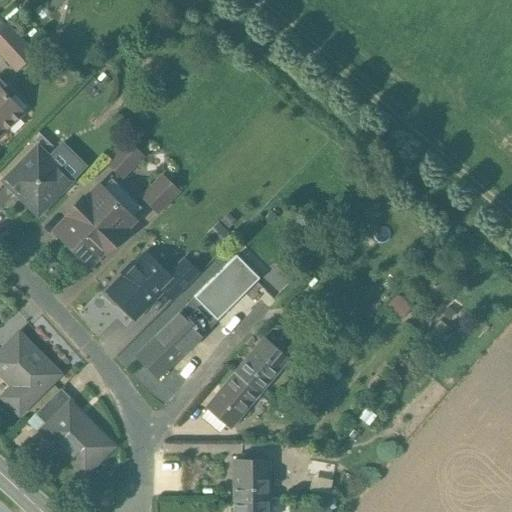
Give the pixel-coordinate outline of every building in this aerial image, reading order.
[(46,0),(54,8),(63,0),(46,0)] [(0,32),(0,53),(16,71),(34,54),(7,25),(5,27),(0,32)] [(0,134),(21,115),(7,99),(12,94),(0,81),(0,134)] [(118,149),(97,170),(111,184),(132,162),(118,149)] [(38,150),(7,181),(19,193),(20,191),(39,211),(60,190),(64,190),(71,183),(71,179),(64,173),(61,173),(38,150)] [(157,188),(136,209),(151,223),(172,202),(157,188)] [(55,234),(86,265),(128,223),(97,192),(55,234)] [(260,278),(268,269),(254,256),(250,260),(243,253),(238,258),(260,278)] [(144,256),(137,263),(132,263),(123,271),(123,277),(108,292),(109,293),(109,295),(115,302),(118,301),(135,319),(147,307),(147,304),(162,289),(173,278),(169,274),(159,264),(155,268),(144,256)] [(184,260),(169,274),(173,278),(162,289),(173,300),(199,274),(184,260)] [(218,322),(194,298),(182,310),(205,334),(218,322)] [(182,310),(135,356),(158,380),(205,334),(182,310)] [(58,374),(19,335),(0,353),(0,371),(14,386),(4,397),(19,413),(58,374)] [(287,359),(264,340),(236,374),(259,393),(287,359)] [(236,374),(207,407),(230,427),(259,393),(236,374)] [(61,389),(35,414),(47,425),(69,403),(70,404),(73,401),(61,389)] [(70,404),(69,403),(47,425),(41,431),(52,442),(51,443),(53,445),(54,444),(85,475),(113,447),(70,404)] [(269,501),(268,460),(248,460),(248,456),(247,455),(243,455),(242,456),(242,460),(234,460),(234,502),(235,502),(268,501),(269,501)] [(334,468),(308,463),(306,477),(332,482),(334,468)] [(267,511),(268,501),(235,502),(235,511),(267,511)]
